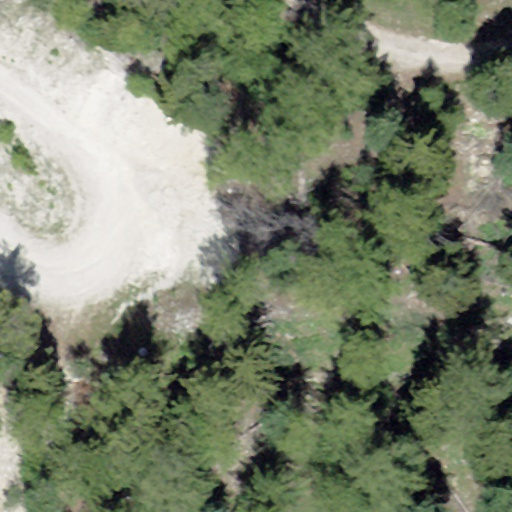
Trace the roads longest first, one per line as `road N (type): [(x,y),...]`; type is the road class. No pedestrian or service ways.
road 1 (track): [(0,245),(22,263),(60,270),(93,256),(113,234),(117,187),(0,92)]
road 2 (track): [(257,0),(394,48),(511,56)]
